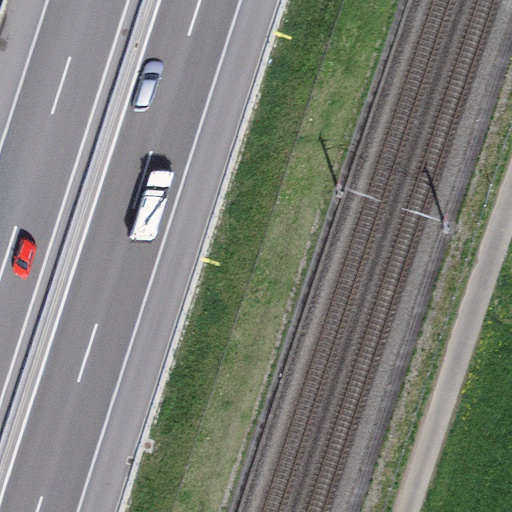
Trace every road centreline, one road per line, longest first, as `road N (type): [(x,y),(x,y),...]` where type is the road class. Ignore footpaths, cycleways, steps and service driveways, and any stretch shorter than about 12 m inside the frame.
road 1 (motorway): [(36,511),(199,0)]
road 2 (track): [(405,511),(511,199)]
road 3 (motorway): [(88,0),(0,277)]
